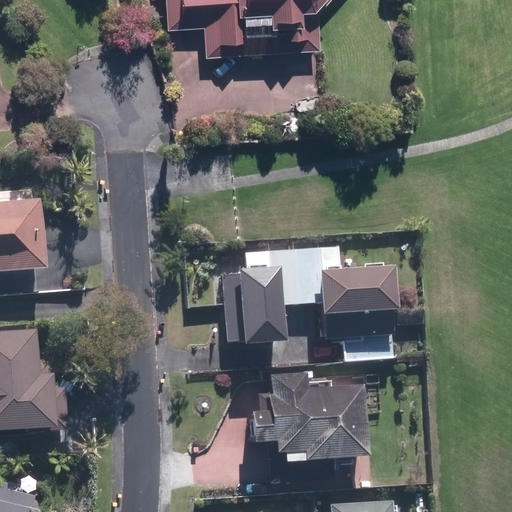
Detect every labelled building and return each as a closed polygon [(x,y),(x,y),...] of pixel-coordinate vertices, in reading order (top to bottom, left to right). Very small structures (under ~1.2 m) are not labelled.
[(314,53),(312,17),(325,0),(159,0),(162,31),(198,29),(200,60),(314,53)] [(0,278),(39,276),(33,191),(0,193),(0,278)] [(241,276),(219,277),(224,354),(276,350),(273,312),(308,310),(309,324),(316,323),(317,348),(338,347),(340,366),(392,362),(387,272),(336,275),(335,249),(240,254),(241,276)] [(0,436),(63,435),(61,390),(48,390),(47,363),(30,364),(29,335),(0,336),(0,436)] [(299,380),(254,382),(256,417),(241,418),(243,450),(264,449),(266,489),(360,484),(355,391),(300,394),(299,380)] [(24,511),(28,500),(0,492),(3,481),(0,479),(0,511),(24,511)]
